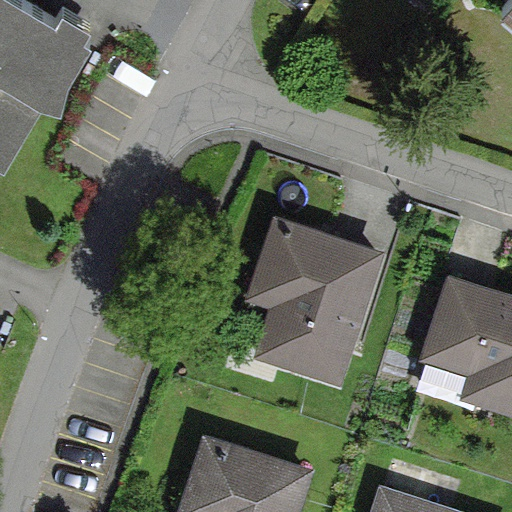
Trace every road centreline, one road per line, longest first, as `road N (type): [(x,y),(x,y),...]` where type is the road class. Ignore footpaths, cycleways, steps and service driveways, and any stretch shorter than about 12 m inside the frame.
road 1 (residential): [(18,511),(87,310),(183,80)]
road 2 (residential): [(511,193),(183,80)]
